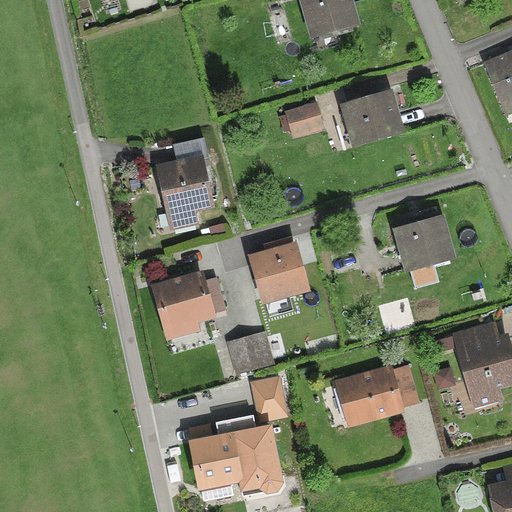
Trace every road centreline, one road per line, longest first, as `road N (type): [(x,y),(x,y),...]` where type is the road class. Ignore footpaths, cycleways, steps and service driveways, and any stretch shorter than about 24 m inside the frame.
road 1 (residential): [(55,0),(167,511)]
road 2 (residential): [(418,0),(511,220)]
